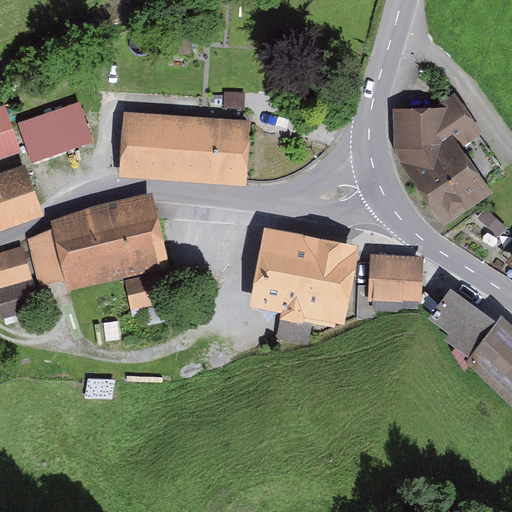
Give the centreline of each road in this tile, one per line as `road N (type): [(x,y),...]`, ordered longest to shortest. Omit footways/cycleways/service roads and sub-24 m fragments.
road 1 (tertiary): [(0,238),(115,188),(301,198),(379,182)]
road 2 (tertiary): [(379,182),(371,107),(402,0)]
road 3 (tertiary): [(511,296),(418,234),(379,182)]
